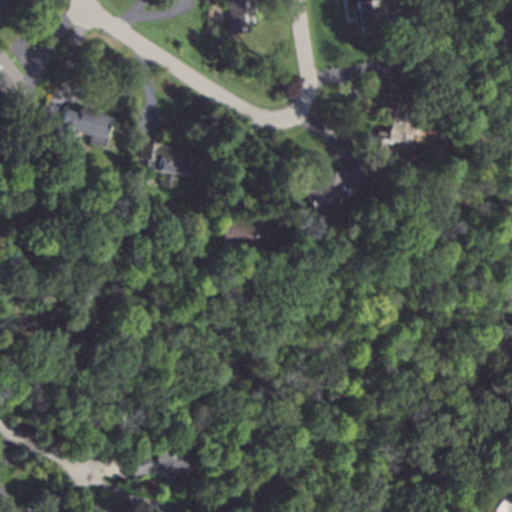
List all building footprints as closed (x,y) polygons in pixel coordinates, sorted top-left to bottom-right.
[(255,0),(257,11),(253,12),(255,23),(245,25),(246,31),(232,33),(225,0),(255,0)] [(382,0),(385,16),(380,16),(382,29),(359,33),(354,1),(356,1),(355,0),(382,0)] [(511,0),(511,4),(511,41),(497,46),(498,51),(484,55),(479,38),(482,37),(478,23),(497,18),(494,5),(511,0)] [(0,53),(27,89),(6,105),(0,97),(0,53)] [(393,90),(405,96),(396,143),(386,141),(385,146),(369,143),(376,105),(369,79),(388,73),(393,90)] [(106,114),(105,116),(109,117),(103,134),(107,135),(102,148),(87,143),(89,136),(72,130),(71,132),(72,133),(67,143),(64,142),(63,143),(55,140),(51,137),(62,106),(77,111),(78,107),(79,108),(80,105),(106,114)] [(161,143),(161,146),(197,151),(195,169),(189,168),(188,176),(175,174),(174,184),(169,188),(162,187),(158,182),(159,172),(145,170),(146,159),(138,158),(140,141),(161,143)] [(367,179),(349,189),(351,192),(342,197),(341,195),(311,211),(299,188),(342,166),(345,172),(360,164),(367,179)] [(263,221),(262,231),(284,232),(284,251),(250,250),(250,257),(237,257),(237,250),(217,250),(217,219),(263,221)] [(186,451),(183,464),(196,478),(184,489),(175,479),(147,472),(130,476),(125,457),(142,452),(144,444),(154,446),(155,443),(186,451)] [(284,469),(247,504),(220,504),(221,485),(244,486),(244,484),(274,457),(284,469)] [(511,511),(486,511),(484,511),(498,492),(501,494),(506,487),(511,490),(511,487),(511,511)]
